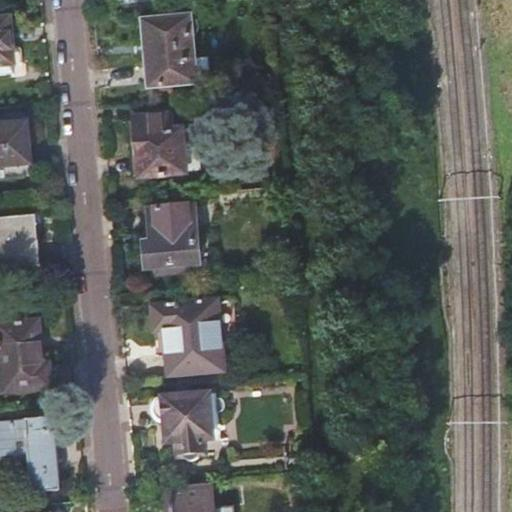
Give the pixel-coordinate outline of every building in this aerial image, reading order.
[(191,18),(138,21),(139,42),(147,42),(150,87),(196,83),(192,37),(195,35),(198,33),(199,30),(199,27),(199,24),(197,21),(194,19),(191,18)] [(8,19),(0,20),(0,74),(13,74),(8,19)] [(172,115),(134,118),(140,178),(157,176),(157,179),(170,178),(170,175),(187,173),(183,129),(173,130),(172,115)] [(27,123),(0,124),(0,167),(31,164),(27,123)] [(148,268),(158,267),(187,264),(197,263),(193,207),(187,208),(187,207),(156,209),(156,211),(150,211),(153,243),(146,243),(148,268)] [(20,217),(0,218),(0,261),(17,260),(18,270),(40,268),(36,225),(21,227),(20,217)] [(218,301),(153,307),(155,331),(165,330),(169,375),(224,370),(218,301)] [(39,322),(0,325),(0,351),(0,352),(4,392),(51,388),(49,365),(43,366),(39,322)] [(155,405),(154,408),(154,412),(155,416),(158,419),(161,421),(165,422),(167,422),(169,442),(178,441),(179,456),(184,456),(185,458),(187,460),(190,461),(193,461),(196,461),(198,459),(200,456),(201,453),(205,453),(204,438),(212,437),(209,395),(160,400),(157,402),(155,405)] [(49,418),(0,422),(0,457),(27,455),(31,493),(60,490),(54,430),(50,430),(49,418)] [(213,511),(211,490),(170,494),(171,511),(213,511)]
